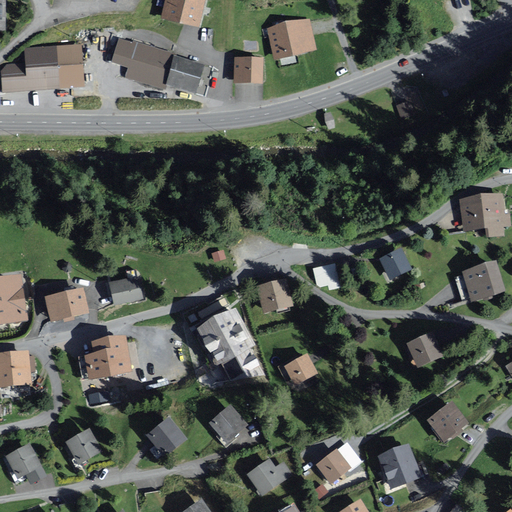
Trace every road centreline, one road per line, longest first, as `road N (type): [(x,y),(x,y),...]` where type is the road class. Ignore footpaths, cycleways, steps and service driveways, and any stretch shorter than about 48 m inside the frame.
road 1 (secondary): [(511,21),(268,115),(0,122)]
road 2 (residential): [(0,500),(163,472),(257,438)]
road 3 (residential): [(279,261),(177,306),(34,342)]
road 4 (residential): [(511,178),(459,196),(391,239),(279,261)]
road 5 (residential): [(511,329),(350,310),(279,261)]
road 6 (residential): [(34,342),(50,366),(56,402),(31,424),(0,430)]
road 7 (residential): [(434,511),(511,411)]
